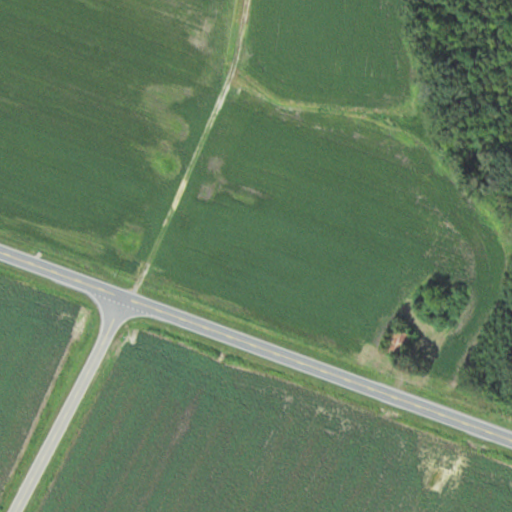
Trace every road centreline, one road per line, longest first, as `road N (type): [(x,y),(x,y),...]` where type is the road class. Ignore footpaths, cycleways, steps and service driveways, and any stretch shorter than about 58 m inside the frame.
road 1 (secondary): [(511,444),(0,254)]
road 2 (residential): [(11,511),(119,298)]
